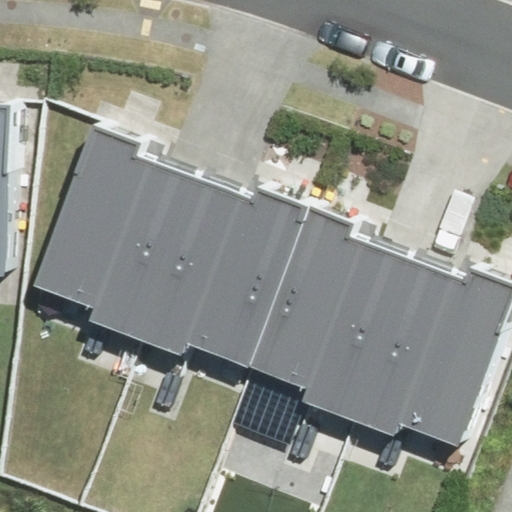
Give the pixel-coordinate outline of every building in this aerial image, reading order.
[(18,82),(0,81),(0,262),(12,262),(18,82)] [(192,154),(92,114),(27,274),(127,314),(192,154)] [(291,194),(192,154),(127,314),(226,354),(291,194)] [(391,234),(291,194),(226,354),(325,394),(391,234)] [(490,274),(391,234),(325,394),(425,434),(490,274)]
